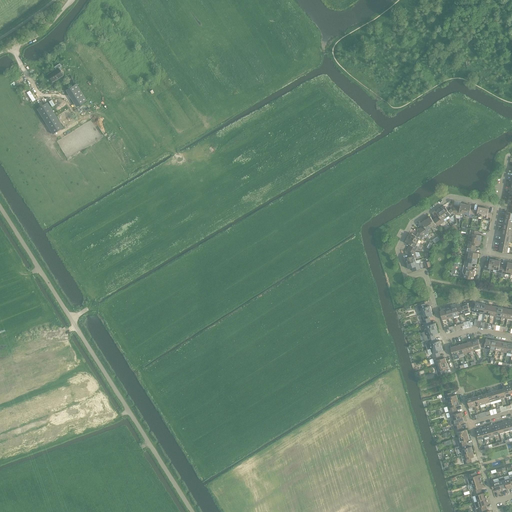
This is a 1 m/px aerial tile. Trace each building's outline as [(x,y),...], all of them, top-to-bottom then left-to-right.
[(56,70),(48,75),(52,82),(63,75),(58,68),(61,67),(60,64),(54,67),(56,70)] [(87,101),(76,84),(68,89),(78,106),(87,101)] [(47,102),(37,109),(53,134),(63,128),(47,102)] [(460,207),(453,206),(455,214),(461,216),(461,213),(464,214),(466,205),(461,204),(460,207)] [(466,205),(464,214),(467,214),(467,217),(473,218),(474,210),(471,209),(471,206),(466,205)] [(445,207),(441,210),(446,218),(448,220),(455,214),(453,206),(451,208),(448,210),(445,207)] [(474,210),(473,218),(479,219),(479,217),(482,217),(484,208),(478,207),(478,211),(474,210)] [(484,208),(482,217),(485,218),(485,220),(490,221),(492,214),(488,213),(489,209),(484,208)] [(439,216),(436,218),(440,225),(448,220),(446,218),(441,210),(436,213),(439,216)] [(430,217),(426,220),(431,228),(434,226),(435,228),(440,225),(436,218),(433,220),(430,217)] [(424,226),(419,230),(424,236),(430,231),(429,230),(431,228),(426,220),(422,223),(424,226)] [(412,234),(409,238),(418,243),(419,240),(421,241),(424,236),(419,230),(415,236),(412,234)] [(472,236),(472,239),(481,241),(482,236),(478,235),(479,231),(471,230),(470,236),(472,236)] [(410,245),(407,251),(415,252),(418,247),(416,245),(418,243),(409,238),(407,243),(410,245)] [(469,242),(468,248),(475,249),(476,246),(480,246),(481,241),(472,239),(471,242),(469,242)] [(475,249),(468,248),(466,253),(469,254),(468,257),(477,259),(478,253),(475,253),(475,249)] [(405,259),(407,264),(416,261),(415,258),(417,257),(415,252),(407,251),(409,258),(405,259)] [(465,259),(464,265),(472,267),(473,263),(476,264),(477,259),(468,257),(468,260),(465,259)] [(486,262),(484,270),(490,271),(491,269),(494,269),(495,260),(490,259),(489,263),(486,262)] [(416,261),(407,264),(408,269),(412,268),(413,271),(421,269),(419,263),(420,262),(420,261),(420,260),(416,261)] [(495,260),(494,269),(497,270),(496,272),(502,273),(503,266),(500,265),(501,261),(495,260)] [(503,266),(502,273),(508,274),(511,275),(511,268),(511,263),(508,262),(507,266),(503,266)] [(472,267),(464,265),(463,272),(465,275),(464,278),(473,279),(473,276),(474,277),(475,271),(471,270),(472,267)] [(471,302),(462,305),(465,314),(472,312),(471,302)] [(481,304),(471,302),(472,312),(479,313),(481,304)] [(422,311),(423,314),(432,311),(430,306),(426,307),(425,303),(418,306),(419,312),(422,311)] [(462,305),(457,306),(459,315),(465,314),(462,305)] [(457,306),(451,308),(454,317),(459,315),(457,306)] [(451,308),(446,310),(448,318),(454,317),(451,308)] [(448,318),(446,310),(440,311),(443,320),(448,318)] [(432,311),(423,314),(423,317),(421,317),(423,323),(430,321),(429,317),(433,316),(432,311)] [(430,321),(423,323),(425,329),(427,328),(428,331),(437,328),(435,323),(431,324),(430,321)] [(437,328),(428,331),(428,334),(426,335),(428,340),(435,338),(434,335),(438,334),(437,328)] [(427,341),(427,342),(425,343),(427,350),(442,346),(440,341),(436,342),(435,338),(428,340),(428,341),(427,341)] [(482,338),(473,341),(475,350),(482,348),(482,338)] [(492,340),(482,338),(482,348),(490,349),(492,340)] [(473,341),(467,343),(470,352),(475,350),(473,341)] [(467,343),(462,344),(464,353),(470,352),(467,343)] [(462,344),(456,346),(459,355),(464,353),(462,344)] [(442,346),(427,350),(429,355),(432,354),(433,358),(440,355),(439,352),(443,351),(442,346)] [(459,355),(456,346),(450,348),(453,356),(459,355)] [(440,355),(433,358),(435,363),(437,363),(438,366),(447,363),(445,358),(441,359),(440,355)] [(447,363),(438,366),(439,369),(436,369),(438,375),(445,373),(444,369),(448,368),(447,363)] [(508,385),(503,386),(503,389),(504,389),(505,395),(506,395),(506,398),(511,396),(511,393),(508,385)] [(448,400),(449,403),(458,400),(456,395),(453,396),(452,392),(444,395),(446,400),(448,400)] [(458,400),(449,403),(450,406),(447,406),(449,412),(457,410),(456,406),(459,405),(458,400)] [(457,410),(449,412),(451,418),(453,417),(454,420),(463,417),(461,412),(458,413),(457,410)] [(463,417),(454,420),(455,423),(453,424),(454,429),(462,427),(461,424),(464,423),(463,417)] [(462,427),(454,429),(456,435),(458,434),(459,437),(468,435),(466,430),(463,431),(462,427)] [(484,438),(481,429),(476,430),(479,439),(484,438)] [(468,435),(459,437),(460,440),(458,441),(459,447),(467,444),(466,441),(469,440),(468,435)] [(467,444),(459,447),(462,455),(473,452),(471,447),(468,448),(467,444)] [(473,452),(462,455),(464,464),(472,462),(471,458),(475,457),(473,452)] [(469,478),(468,479),(469,484),(472,484),(481,481),(480,475),(476,476),(475,473),(468,475),(469,478)] [(499,478),(499,481),(502,490),(506,489),(506,488),(507,488),(505,480),(504,477),(499,478)] [(502,490),(499,481),(499,478),(493,480),(494,481),(491,482),(493,489),(496,489),(497,492),(502,490)] [(469,484),(468,485),(470,494),(473,493),(480,491),(480,488),(483,487),(481,481),(472,484),(469,484)] [(473,493),(470,494),(471,497),(473,497),(474,502),(487,499),(485,493),(481,494),(480,491),(473,493)] [(487,499),(474,502),(476,508),(475,508),(476,511),(486,509),(485,506),(488,505),(487,499)]
